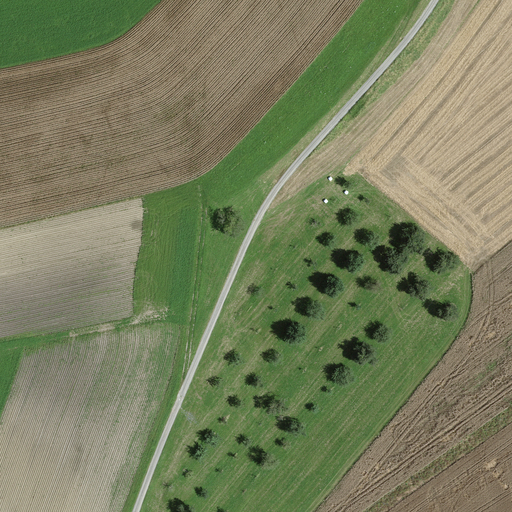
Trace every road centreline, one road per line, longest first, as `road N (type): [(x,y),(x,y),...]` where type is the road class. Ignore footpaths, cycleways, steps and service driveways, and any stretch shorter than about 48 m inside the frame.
road 1 (track): [(430,0),(259,215),(135,511)]
road 2 (track): [(465,294),(447,339),(307,511)]
road 3 (track): [(193,172),(202,210),(180,393)]
